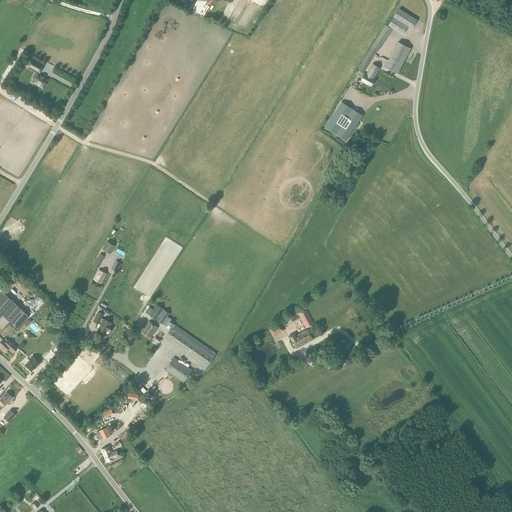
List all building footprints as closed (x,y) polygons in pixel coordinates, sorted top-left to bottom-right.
[(196,2),(192,0),(191,0),(187,7),(191,10),(196,2)] [(365,59),(370,62),(377,51),(392,28),(403,35),(408,26),(411,28),(416,20),(399,9),(388,25),(386,24),(385,25),(371,47),(372,47),(365,59)] [(397,73),(410,48),(398,42),(385,67),(397,73)] [(363,73),(370,62),(365,59),(358,70),(363,73)] [(29,66),(37,70),(40,65),(30,60),(27,65),(29,66)] [(367,74),(374,79),(380,68),(376,66),(377,65),(375,64),(375,65),(373,64),(367,74)] [(43,88),(47,79),(39,74),(40,72),(37,70),(33,77),(35,78),(33,82),(34,83),(33,84),(36,85),(36,84),(43,88)] [(375,79),(374,79),(367,74),(366,74),(362,81),(371,86),(375,79)] [(60,84),(49,79),(46,85),(57,90),(60,84)] [(346,141),(362,115),(342,102),(325,128),(346,141)] [(110,253),(115,246),(108,241),(103,249),(110,253)] [(96,269),(104,257),(99,254),(92,267),(96,269)] [(102,283),(106,274),(99,270),(94,279),(102,283)] [(13,303),(14,303),(2,292),(0,293),(0,317),(3,315),(10,322),(21,310),(13,303)] [(162,324),(169,313),(157,305),(150,315),(162,324)] [(17,328),(28,316),(21,310),(10,322),(17,328)] [(308,327),(314,324),(306,310),(301,313),(308,327)] [(113,327),(110,325),(112,322),(105,318),(104,319),(101,317),(103,314),(99,311),(94,320),(98,323),(99,321),(102,323),(98,329),(105,333),(107,330),(110,331),(113,327)] [(28,319),(23,324),(26,327),(31,321),(28,319)] [(204,370),(216,353),(171,321),(167,327),(172,330),(164,341),(204,370)] [(150,338),(158,328),(149,322),(142,332),(150,338)] [(269,329),(273,335),(283,329),(280,323),(269,329)] [(296,347),(312,339),(307,328),(295,335),(295,334),(290,336),(296,347)] [(8,341),(5,338),(3,340),(0,342),(0,345),(5,351),(8,348),(12,353),(17,348),(8,340),(8,341)] [(306,353),(310,358),(315,354),(311,349),(306,353)] [(53,352),(44,360),(49,365),(57,356),(53,352)] [(30,359),(24,365),(31,371),(34,368),(35,369),(40,363),(33,355),(29,358),(30,359)] [(191,371),(173,358),(165,370),(183,383),(191,371)] [(332,381),(340,377),(338,372),(330,376),(332,381)] [(0,398),(0,400),(5,406),(13,397),(7,391),(0,398)] [(4,418),(2,419),(7,423),(8,422),(9,422),(16,414),(10,409),(3,417),(4,418)] [(98,428),(104,422),(99,416),(92,422),(98,428)] [(118,437),(122,441),(134,428),(129,423),(126,427),(126,428),(118,437)] [(100,440),(110,435),(106,427),(97,433),(100,440)] [(114,443),(117,438),(112,434),(108,440),(114,443)] [(113,452),(110,446),(101,450),(106,462),(115,458),(119,456),(117,451),(113,452)] [(10,503),(14,508),(20,503),(17,498),(10,503)]
